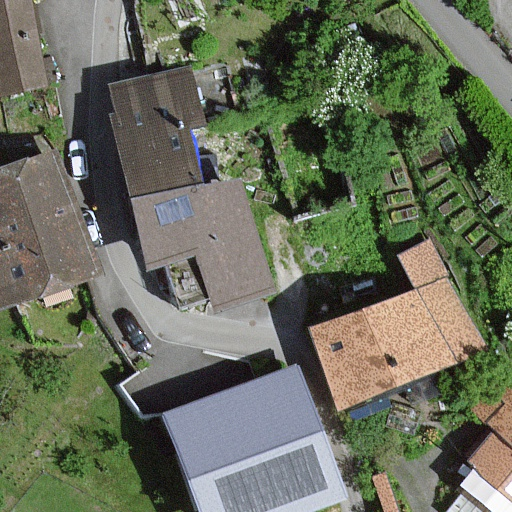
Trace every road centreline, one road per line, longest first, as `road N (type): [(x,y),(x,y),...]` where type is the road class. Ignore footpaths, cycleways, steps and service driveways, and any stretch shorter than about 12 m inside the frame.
road 1 (residential): [(105,0),(96,135),(101,198),(128,297),(155,324),(259,348)]
road 2 (unclassified): [(511,95),(430,0)]
